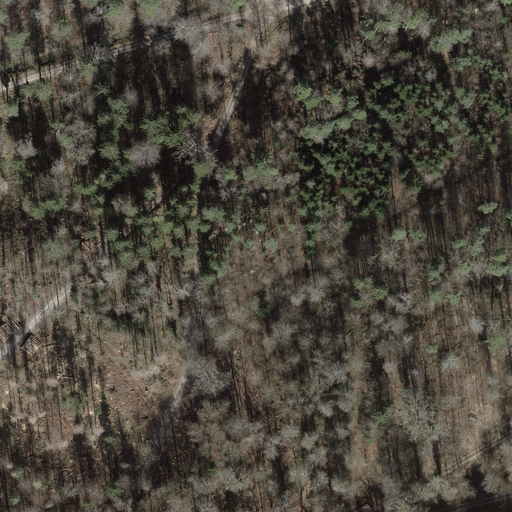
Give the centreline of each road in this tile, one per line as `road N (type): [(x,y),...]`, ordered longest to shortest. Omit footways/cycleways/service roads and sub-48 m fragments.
road 1 (track): [(209,150),(188,367),(127,511)]
road 2 (track): [(197,322),(511,149)]
road 3 (track): [(0,87),(308,0)]
road 4 (track): [(0,356),(209,150)]
road 5 (track): [(209,150),(263,16),(262,0)]
road 6 (track): [(377,511),(511,432)]
